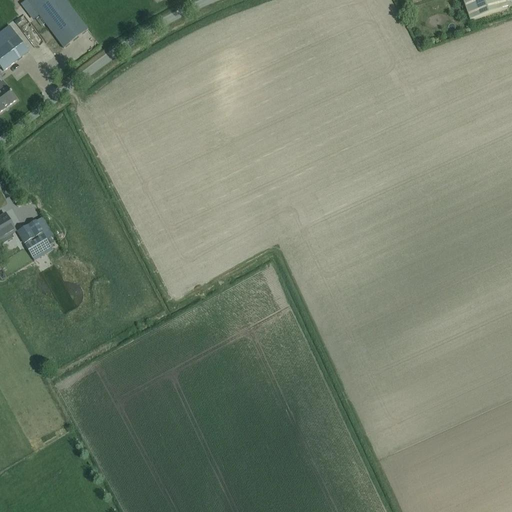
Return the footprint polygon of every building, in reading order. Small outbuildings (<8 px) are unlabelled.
[(87,31),(81,23),(63,0),(26,0),(26,1),(63,49),(87,31)] [(461,0),(469,22),(507,9),(503,0),(461,0)] [(29,52),(9,26),(0,32),(0,68),(3,72),(29,52)] [(0,112),(16,101),(6,87),(2,82),(0,83),(0,112)] [(0,244),(12,238),(10,234),(15,232),(5,215),(0,217),(0,244)] [(36,221),(16,232),(24,245),(43,234),(36,221)] [(43,236),(25,246),(32,259),(50,248),(43,236)]
